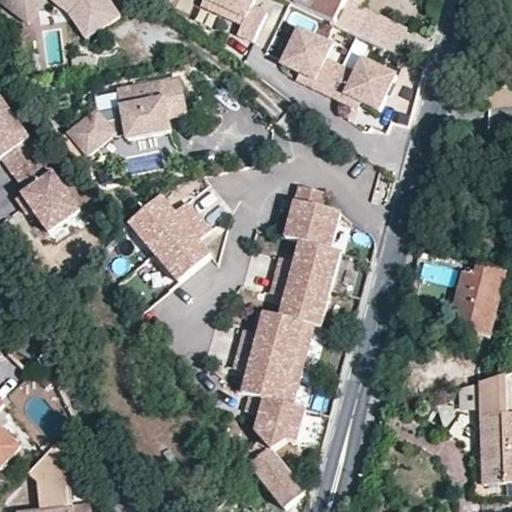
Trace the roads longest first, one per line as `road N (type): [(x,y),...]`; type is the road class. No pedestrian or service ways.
road 1 (secondary): [(326,511),(463,0)]
road 2 (residential): [(0,260),(127,511)]
